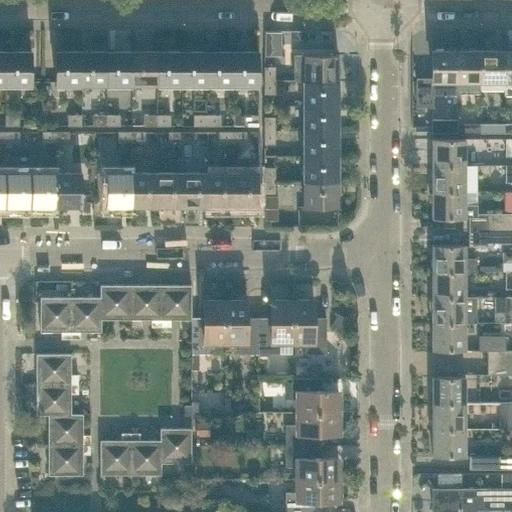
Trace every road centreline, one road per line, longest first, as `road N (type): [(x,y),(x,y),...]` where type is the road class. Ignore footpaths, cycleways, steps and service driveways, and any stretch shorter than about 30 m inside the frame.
road 1 (residential): [(386,254),(0,252)]
road 2 (residential): [(384,2),(0,2)]
road 3 (residential): [(386,511),(386,254)]
road 4 (residential): [(386,254),(384,2)]
road 5 (residential): [(511,3),(384,2)]
